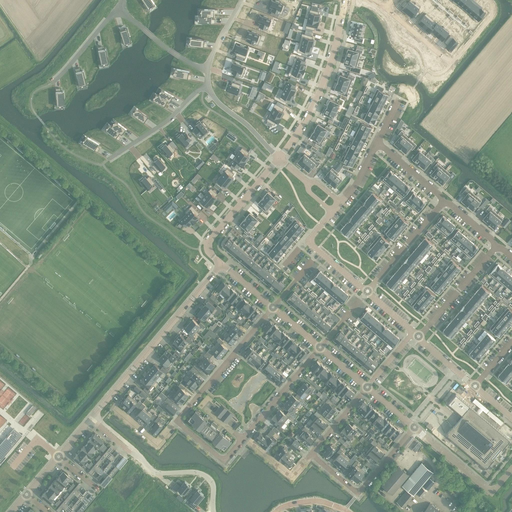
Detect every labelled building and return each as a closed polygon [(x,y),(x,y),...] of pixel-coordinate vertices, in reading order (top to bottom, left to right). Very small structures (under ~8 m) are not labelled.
[(142,0),(146,5),(144,6),(147,11),(155,5),(151,0),(142,0)] [(272,0),(270,4),(271,5),(270,7),(272,8),(271,11),(282,15),(285,5),(279,3),(279,2),(276,1),(275,2),(272,0)] [(405,1),(401,6),(404,8),(402,9),(407,13),(416,3),(415,4),(410,0),(408,3),(405,1)] [(469,0),(467,0),(461,8),(466,11),(473,3),(469,0)] [(416,3),(407,13),(412,17),(413,16),(416,18),(420,13),(417,11),(421,7),(416,3)] [(473,3),(466,11),(466,10),(470,14),(477,6),(473,3)] [(477,6),(470,14),(474,17),(474,18),(473,19),(481,9),(481,10),(477,6)] [(481,9),(473,19),(477,23),(478,22),(486,13),(481,9)] [(310,10),(308,19),(320,22),(321,18),(319,18),(320,16),(318,15),(319,12),(318,12),(311,10),(310,10)] [(426,14),(418,23),(424,28),(432,19),(426,14)] [(260,15),(258,19),(259,20),(258,22),(260,23),(259,27),(267,30),(271,20),(267,18),(268,17),(264,16),(263,17),(260,15)] [(308,19),(306,28),(314,31),(315,27),(317,28),(318,25),(319,26),(320,22),(308,19)] [(432,19),(424,28),(429,33),(437,23),(432,19)] [(354,23),(351,36),(356,38),(355,41),(362,43),(363,39),(360,38),(363,25),(354,23)] [(437,23),(429,33),(431,31),(436,36),(444,27),(443,27),(443,28),(437,23)] [(123,26),(119,28),(124,45),(131,42),(127,29),(124,29),(123,26)] [(444,27),(436,36),(442,40),(449,32),(444,27)] [(248,31),(246,35),(247,35),(246,37),(248,38),(247,41),(258,45),(261,36),(255,33),(256,32),(252,31),(251,32),(248,31)] [(302,34),(299,43),(312,46),(313,47),(314,43),(313,43),(314,40),(312,40),(313,37),(302,34)] [(450,36),(444,42),(448,45),(446,47),(451,51),(453,48),(455,49),(457,46),(456,45),(458,42),(450,36)] [(189,42),(189,43),(190,43),(189,45),(207,47),(208,43),(204,42),(205,39),(190,38),(190,42),(189,42)] [(299,43),(297,52),(308,55),(309,52),(311,52),(312,46),(299,43)] [(236,45),(235,49),(236,49),(235,51),(237,52),(236,55),(245,59),(249,49),(244,47),(244,46),(240,45),(240,46),(236,45)] [(102,47),(97,47),(100,60),(98,60),(98,65),(108,63),(106,49),(103,50),(102,47)] [(346,55),(346,56),(359,60),(361,53),(362,53),(363,50),(357,49),(356,51),(348,49),(347,55),(346,55)] [(345,58),(344,64),(351,66),(350,71),(359,73),(361,68),(357,67),(359,60),(346,56),(345,58)] [(295,58),(291,67),(294,67),(304,71),(306,66),(304,65),(306,62),(295,58)] [(232,63),(231,67),(232,67),(231,69),(233,70),(232,73),(242,77),(246,68),(240,66),(240,65),(236,63),(236,64),(232,63)] [(294,67),(290,76),(299,80),(300,77),(302,77),(304,71),(294,67)] [(80,68),(75,69),(79,87),(86,85),(83,71),(80,71),(80,68)] [(175,69),(174,76),(191,80),(192,75),(189,74),(189,72),(175,69)] [(338,80),(337,82),(350,87),(352,80),(353,80),(355,77),(349,75),(348,78),(340,75),(338,80)] [(286,81),(281,89),(284,90),(294,95),(296,90),(294,89),(296,86),(286,81)] [(227,86),(226,90),(227,90),(227,91),(230,92),(229,93),(233,94),(233,93),(237,94),(241,85),(232,82),(231,85),(229,84),(228,87),(227,86)] [(337,84),(335,89),(342,92),(341,95),(347,97),(348,94),(347,94),(350,87),(337,82),(337,84)] [(60,88),(55,89),(57,106),(64,106),(63,91),(61,92),(60,88)] [(162,89),(158,95),(170,102),(173,96),(162,89)] [(377,89),(374,94),(386,100),(389,95),(377,89)] [(281,96),(279,99),(287,103),(289,100),(291,101),(292,99),(293,99),(295,96),(294,95),(284,90),(281,96)] [(156,94),(153,100),(165,107),(165,106),(168,108),(170,105),(167,103),(168,101),(170,102),(158,95),(157,94),(156,94)] [(374,94),(372,98),(384,104),(386,100),(374,94)] [(372,98),(369,104),(372,105),(381,110),(384,104),(372,98)] [(327,105),(327,107),(336,111),(340,105),(330,100),(328,105),(327,105)] [(275,104),(270,112),(271,113),(281,118),(284,113),(282,112),(284,109),(275,104)] [(372,105),(369,109),(379,114),(381,110),(372,105)] [(326,108),(323,114),(333,118),(336,111),(327,107),(326,108)] [(137,108),(132,114),(144,123),(149,117),(137,108)] [(369,109),(367,114),(376,119),(379,114),(369,109)] [(271,113),(266,121),(268,122),(273,125),(274,125),(276,123),(278,124),(279,122),(281,118),(271,113)] [(365,113),(362,118),(374,124),(376,119),(367,114),(365,113)] [(110,125),(122,135),(126,129),(116,121),(112,126),(110,125)] [(197,127),(194,129),(200,137),(201,138),(209,132),(208,130),(205,127),(205,126),(206,126),(203,123),(202,123),(200,121),(199,121),(196,123),(197,124),(195,126),(197,127)] [(360,121),(358,126),(369,132),(372,127),(360,121)] [(315,129),(314,130),(325,137),(326,137),(323,136),(327,130),(330,132),(332,129),(326,126),(325,128),(318,124),(315,129)] [(110,125),(105,130),(119,141),(121,137),(119,135),(120,133),(122,135),(110,125)] [(358,126),(355,131),(367,137),(369,132),(358,126)] [(313,132),(310,137),(317,141),(316,144),(321,147),(323,144),(322,143),(324,140),(325,137),(314,130),(313,132)] [(355,131),(353,136),(355,137),(364,142),(367,137),(355,131)] [(400,137),(394,143),(399,147),(400,149),(409,138),(403,134),(404,133),(402,131),(397,136),(400,137)] [(180,134),(176,137),(177,138),(179,140),(178,141),(181,144),(181,143),(184,146),(192,140),(186,133),(183,135),(182,133),(180,135),(180,134)] [(86,137),(81,145),(86,148),(87,146),(98,152),(100,148),(97,146),(99,144),(86,137)] [(355,137),(352,142),(362,147),(364,142),(355,137)] [(409,138),(400,149),(401,150),(406,153),(410,148),(412,150),(417,145),(414,143),(409,138)] [(352,142),(350,147),(360,151),(362,147),(352,142)] [(163,145),(160,147),(161,148),(162,150),(162,151),(164,154),(165,153),(168,157),(175,150),(174,148),(169,143),(167,146),(166,144),(164,146),(163,145)] [(212,146),(209,149),(211,152),(214,149),(217,147),(215,144),(212,146)] [(348,146),(345,151),(347,152),(357,157),(360,151),(350,147),(348,146)] [(240,150),(237,155),(246,162),(249,157),(247,156),(248,155),(249,153),(242,148),(240,150)] [(418,153),(413,159),(417,163),(418,164),(425,156),(420,151),(418,153)] [(347,152),(345,156),(355,161),(357,157),(347,152)] [(304,154),(297,162),(302,166),(303,167),(312,157),(310,159),(304,154)] [(425,156),(418,164),(420,165),(424,169),(430,162),(431,164),(435,160),(427,154),(425,156)] [(236,155),(230,163),(231,163),(238,169),(240,166),(242,167),(243,165),(244,166),(246,162),(237,155),(236,155)] [(343,155),(340,160),(352,166),(355,161),(345,156),(343,155)] [(155,164),(152,166),(158,173),(166,166),(163,163),(164,162),(161,159),(160,160),(158,158),(158,157),(155,160),(155,161),(153,162),(155,164)] [(312,157),(303,167),(304,168),(305,168),(309,172),(314,166),(316,168),(320,163),(318,161),(317,162),(312,157)] [(332,168),(324,178),(329,183),(338,173),(341,169),(342,167),(343,164),(340,163),(339,165),(335,170),(332,168)] [(435,170),(431,175),(435,178),(435,179),(437,180),(445,170),(440,165),(437,163),(433,168),(435,170)] [(227,168),(221,176),(230,183),(234,178),(232,177),(234,174),(227,168)] [(382,176),(378,181),(380,182),(382,181),(386,184),(394,174),(390,170),(384,177),(382,176)] [(445,170),(437,180),(438,181),(443,185),(446,181),(448,183),(455,175),(452,172),(451,174),(445,170)] [(338,173),(329,183),(335,188),(342,179),(337,175),(338,173)] [(394,174),(386,184),(390,188),(398,178),(394,174)] [(143,177),(140,180),(142,183),(141,184),(144,187),(145,186),(147,189),(153,185),(155,183),(161,190),(163,188),(156,179),(153,181),(149,176),(147,178),(145,177),(143,178),(143,177)] [(221,176),(215,183),(222,189),(224,187),(226,188),(230,183),(221,176)] [(398,178),(390,188),(394,191),(402,181),(398,178)] [(402,181),(394,191),(398,195),(407,185),(402,181)] [(187,186),(186,186),(193,192),(196,188),(192,185),(189,183),(187,186)] [(407,185),(398,195),(402,198),(411,188),(407,185)] [(211,188),(204,195),(213,203),(217,198),(215,197),(218,194),(211,188)] [(466,196),(462,201),(466,204),(466,205),(467,206),(476,196),(470,191),(467,188),(462,193),(466,196)] [(280,199),(276,195),(274,197),(268,192),(264,196),(262,197),(271,205),(276,199),(278,201),(280,199)] [(413,192),(405,202),(409,206),(417,196),(413,192)] [(373,193),(369,197),(377,204),(381,200),(373,193)] [(204,195),(198,203),(205,209),(207,206),(208,208),(213,203),(204,195)] [(417,196),(409,206),(413,209),(422,199),(417,196)] [(473,211),(482,201),(476,196),(467,206),(469,207),(473,211)] [(271,205),(262,197),(261,199),(258,203),(264,209),(262,211),(267,215),(269,213),(266,210),(271,205)] [(369,197),(365,201),(374,208),(377,204),(369,197)] [(422,199),(413,209),(417,213),(421,208),(422,209),(424,206),(426,203),(422,199)] [(172,201),(165,209),(167,212),(172,207),(175,209),(178,206),(172,201)] [(365,201),(362,205),(370,212),(374,208),(365,201)] [(185,212),(186,214),(194,222),(199,217),(197,216),(198,216),(200,214),(192,205),(185,212)] [(362,205),(358,210),(366,216),(370,212),(362,205)] [(489,224),(497,214),(492,209),(493,208),(490,206),(486,211),(488,213),(483,219),(487,223),(489,224)] [(358,210),(355,213),(363,220),(366,216),(358,210)] [(263,220),(258,216),(256,218),(250,213),(246,217),(245,218),(253,226),(258,220),(261,222),(263,220)] [(355,213),(352,217),(360,224),(363,220),(355,213)] [(186,214),(180,221),(186,227),(189,225),(190,226),(194,222),(186,214)] [(495,229),(503,219),(497,214),(489,224),(490,225),(495,229)] [(399,215),(395,219),(405,228),(409,223),(399,215)] [(438,229),(447,219),(443,215),(440,218),(438,220),(438,221),(434,225),(438,229)] [(352,217),(348,222),(356,228),(360,224),(352,217)] [(253,226),(245,218),(243,220),(244,220),(240,224),(246,230),(245,232),(249,236),(251,234),(248,231),(253,226)] [(295,219),(291,223),(301,231),(305,227),(295,219)] [(395,219),(391,223),(401,232),(405,228),(395,219)] [(443,232),(451,222),(447,219),(438,229),(443,232)] [(348,222),(345,225),(353,232),(356,228),(348,222)] [(455,226),(451,222),(443,232),(447,236),(455,226)] [(291,223),(288,227),(298,236),(301,231),(291,223)] [(391,223),(388,227),(398,236),(401,232),(391,223)] [(345,225),(341,230),(349,237),(353,232),(345,225)] [(288,227),(284,231),(286,233),(294,240),(298,236),(288,227)] [(388,227),(384,232),(389,236),(392,238),(394,240),(398,236),(388,227)] [(453,244),(462,234),(458,230),(449,240),(453,244)] [(286,233),(283,237),(291,244),(294,240),(286,233)] [(380,234),(376,239),(386,247),(390,243),(389,242),(386,239),(380,234)] [(458,247),(466,237),(462,234),(453,244),(458,247)] [(281,235),(277,240),(279,241),(287,248),(291,244),(283,237),(281,235)] [(462,251),(470,241),(466,237),(458,247),(462,251)] [(234,242),(230,238),(228,240),(228,239),(225,242),(226,243),(223,246),(227,250),(234,242)] [(433,245),(425,238),(422,242),(430,249),(433,245)] [(376,239),(373,243),(383,251),(386,247),(376,239)] [(279,241),(276,245),(284,252),(287,248),(279,241)] [(466,254),(474,244),(470,241),(462,251),(466,254)] [(234,242),(227,250),(231,253),(237,245),(234,242)] [(430,249),(422,242),(418,246),(426,253),(430,249)] [(274,243),(270,248),(280,256),(284,252),(276,245),(274,243)] [(373,243),(369,247),(379,255),(383,251),(373,243)] [(470,258),(479,248),(474,244),(466,254),(470,258)] [(241,248),(237,245),(231,253),(235,256),(241,248)] [(426,253),(418,246),(415,250),(423,257),(426,253)] [(371,249),(367,253),(375,260),(379,255),(369,247),(371,249)] [(245,251),(241,248),(235,256),(238,259),(245,251)] [(270,248),(267,252),(277,260),(280,256),(270,248)] [(423,257),(415,250),(411,254),(419,261),(423,257)] [(248,254),(245,251),(238,259),(242,262),(249,254),(248,254)] [(253,257),(249,254),(242,262),(246,265),(253,257)] [(419,261),(411,254),(408,258),(416,265),(419,261)] [(253,257),(246,265),(249,268),(255,262),(251,259),(253,257)] [(416,265),(408,258),(404,263),(412,270),(416,265)] [(451,260),(447,264),(457,273),(461,268),(451,260)] [(259,265),(255,262),(249,268),(253,271),(259,265)] [(412,270),(404,263),(400,267),(409,274),(412,270)] [(457,273),(447,264),(449,266),(445,270),(454,277),(457,273)] [(494,278),(502,268),(498,264),(496,267),(495,267),(493,270),(489,274),(494,278)] [(263,268),(259,265),(253,271),(257,275),(264,266),(263,268)] [(268,270),(264,266),(257,275),(261,278),(268,270)] [(409,274),(400,267),(397,271),(405,278),(409,274)] [(498,282),(506,272),(502,268),(494,278),(498,282)] [(273,273),(268,270),(261,278),(265,282),(273,273)] [(454,277),(445,270),(442,273),(440,272),(450,281),(454,277)] [(320,271),(313,279),(317,282),(324,274),(320,271)] [(405,278),(397,271),(393,275),(402,282),(405,278)] [(450,281),(440,272),(437,276),(447,285),(450,281)] [(504,283),(511,275),(506,272),(498,282),(502,285),(504,283)] [(273,273),(265,282),(269,285),(276,278),(272,274),(273,274),(273,273)] [(324,274),(317,282),(321,286),(328,278),(324,274)] [(402,282),(393,275),(390,279),(398,286),(402,282)] [(447,285),(437,276),(438,278),(435,282),(433,280),(443,289),(447,285)] [(276,278),(269,285),(274,289),(281,280),(279,282),(275,279),(276,278)] [(328,278),(321,286),(325,289),(332,281),(328,278)] [(398,286),(390,279),(386,283),(395,290),(398,286)] [(281,280),(274,289),(278,293),(281,289),(282,290),(282,289),(284,287),(283,286),(285,284),(281,280)] [(443,289),(433,280),(430,285),(440,293),(443,289)] [(332,281),(325,289),(329,293),(336,285),(332,281)] [(227,286),(228,285),(223,282),(220,285),(219,284),(216,287),(217,288),(216,290),(221,294),(221,293),(227,286)] [(336,285),(329,293),(334,296),(341,288),(336,285)] [(482,285),(478,290),(486,297),(490,292),(482,285)] [(227,286),(221,293),(225,296),(232,289),(231,288),(231,289),(227,286)] [(341,288),(334,296),(338,300),(345,292),(341,288)] [(232,289),(225,296),(229,300),(236,292),(232,289)] [(422,291),(422,292),(432,300),(436,296),(427,289),(424,293),(422,291)] [(478,290),(475,294),(483,301),(486,297),(478,290)] [(234,303),(239,296),(235,293),(236,292),(229,300),(234,303)] [(291,304),(299,296),(294,292),(292,294),(289,296),(290,297),(287,300),(291,304)] [(345,292),(338,300),(342,304),(349,295),(345,292)] [(432,300),(422,292),(418,296),(428,304),(432,300)] [(479,305),(483,301),(475,294),(471,298),(479,305)] [(234,303),(233,304),(237,307),(243,299),(239,296),(234,303)] [(295,307),(302,300),(298,297),(299,296),(291,304),(295,307)] [(428,304),(418,296),(415,300),(425,308),(428,304)] [(476,309),(479,305),(471,298),(468,302),(476,309)] [(243,299),(237,307),(241,311),(242,310),(248,303),(244,299),(243,299)] [(305,303),(302,300),(295,307),(299,310),(305,303)] [(425,308),(415,300),(411,304),(421,313),(425,308)] [(216,308),(208,301),(204,306),(212,312),(214,314),(218,310),(216,308)] [(472,313),(476,309),(468,302),(464,306),(472,313)] [(252,306),(248,303),(242,310),(246,313),(252,306)] [(305,303),(299,310),(302,313),(309,306),(305,303)] [(204,306),(201,310),(209,317),(212,312),(204,306)] [(252,306),(246,313),(250,317),(256,309),(252,306)] [(312,310),(308,307),(309,306),(302,313),(306,316),(313,308),(312,310)] [(469,317),(472,313),(464,306),(461,310),(469,317)] [(313,308),(306,316),(310,320),(317,311),(313,308)] [(255,321),(257,319),(257,318),(260,314),(256,310),(256,309),(250,317),(249,318),(254,322),(255,320),(255,321)] [(201,318),(201,319),(204,321),(204,320),(205,321),(209,317),(201,310),(197,314),(201,318)] [(364,322),(371,314),(367,310),(360,319),(364,322)] [(465,321),(469,317),(461,310),(457,314),(465,321)] [(317,311),(310,320),(313,323),(320,315),(317,311)] [(511,322),(511,318),(504,312),(500,316),(510,325),(511,322)] [(368,326),(375,318),(371,314),(364,322),(368,326)] [(462,325),(465,321),(457,314),(453,319),(462,325)] [(320,315),(313,323),(317,326),(323,319),(319,316),(320,315)] [(510,325),(500,316),(497,320),(507,329),(510,325)] [(372,329),(379,321),(375,318),(368,326),(372,329)] [(323,319),(317,326),(321,329),(326,322),(323,319)] [(458,330),(462,325),(453,319),(450,323),(458,330)] [(193,320),(189,324),(197,331),(201,327),(199,325),(193,320)] [(507,329),(497,320),(493,324),(503,333),(507,329)] [(376,333),(383,325),(379,321),(372,329),(376,333)] [(264,328),(264,329),(268,332),(275,325),(274,325),(270,322),(266,326),(264,328)] [(325,332),(328,329),(329,329),(331,327),(330,326),(331,326),(326,322),(321,329),(325,332)] [(455,334),(458,330),(450,323),(446,327),(455,334)] [(197,331),(189,324),(185,329),(191,334),(193,336),(197,331)] [(231,329),(239,335),(243,331),(239,327),(240,326),(237,324),(236,325),(234,324),(230,328),(231,329)] [(503,333),(493,324),(490,328),(497,335),(500,337),(503,333)] [(278,329),(279,329),(275,325),(268,332),(273,336),(278,329)] [(380,336),(387,328),(383,325),(376,333),(380,336)] [(443,331),(451,338),(455,334),(446,327),(443,331)] [(384,340),(391,332),(387,328),(380,336),(384,340)] [(231,329),(228,333),(236,339),(239,335),(231,329)] [(283,332),(282,332),(278,329),(273,336),(277,339),(283,332)] [(345,335),(341,331),(338,335),(337,334),(335,337),(336,338),(334,340),(338,344),(345,335)] [(232,344),(236,339),(228,333),(227,332),(223,336),(225,338),(224,339),(227,342),(228,340),(229,341),(232,344)] [(287,336),(283,332),(277,339),(281,343),(287,336)] [(389,343),(396,335),(391,332),(384,340),(389,343)] [(492,344),(495,340),(491,336),(487,333),(484,337),(488,341),(492,344)] [(189,343),(190,343),(186,340),(180,335),(176,339),(186,348),(189,343)] [(338,344),(342,347),(349,339),(345,336),(345,335),(338,344)] [(393,347),(400,339),(396,335),(389,343),(393,347)] [(281,343),(285,346),(291,339),(287,336),(281,343)] [(488,348),(492,344),(488,341),(484,337),(480,341),(484,345),(488,348)] [(177,348),(182,352),(186,348),(176,339),(172,344),(177,348)] [(295,343),(291,339),(285,346),(289,350),(295,343)] [(342,347),(346,351),(353,343),(349,339),(342,347)] [(222,344),(218,341),(218,342),(214,346),(224,354),(228,349),(222,344)] [(485,352),(488,348),(484,345),(480,341),(477,345),(481,349),(485,352)] [(299,346),(295,343),(289,350),(293,353),(299,346)] [(353,343),(346,351),(350,354),(357,346),(353,343)] [(481,356),(485,352),(481,349),(477,345),(473,349),(477,353),(481,356)] [(214,346),(211,350),(214,353),(220,358),(224,354),(214,346)] [(255,350),(251,346),(249,348),(248,347),(245,350),(247,351),(244,355),(248,358),(255,350)] [(299,346),(293,353),(297,357),(296,358),(297,358),(303,350),(304,350),(299,346)] [(361,350),(357,346),(350,354),(355,358),(361,350)] [(361,350),(355,358),(359,361),(364,354),(367,351),(363,348),(361,350)] [(478,361),(481,356),(477,353),(473,349),(469,354),(478,361)] [(173,363),(177,358),(173,355),(167,350),(163,354),(173,363)] [(255,350),(248,358),(252,361),(258,354),(254,351),(255,350)] [(303,361),(304,359),(304,358),(307,354),(303,350),(297,358),(301,361),(302,360),(303,361)] [(169,367),(173,363),(163,354),(159,359),(165,364),(169,367)] [(252,361),(256,365),(262,358),(258,354),(252,361)] [(368,358),(364,354),(359,361),(363,364),(369,357),(368,358)] [(215,364),(212,362),(209,359),(206,357),(202,361),(201,360),(201,361),(211,369),(215,364)] [(373,360),(369,357),(363,364),(367,368),(374,359),(373,360)] [(256,365),(260,369),(264,364),(267,362),(262,358),(256,365)] [(378,363),(374,359),(367,368),(371,372),(373,369),(374,370),(376,367),(375,367),(378,363)] [(203,370),(207,373),(211,369),(201,361),(198,365),(197,365),(201,368),(203,370)] [(270,362),(263,370),(267,374),(274,366),(270,362)] [(321,365),(317,362),(313,366),(311,368),(312,368),(310,370),(315,373),(321,365)] [(160,376),(163,372),(164,372),(161,369),(155,364),(151,369),(160,376)] [(320,376),(326,369),(322,365),(321,365),(315,373),(316,373),(320,376)] [(274,366),(267,374),(271,377),(279,369),(278,369),(274,366)] [(511,376),(511,373),(505,368),(502,372),(510,379),(511,376)] [(151,369),(147,373),(157,381),(156,380),(160,376),(151,369)] [(279,369),(271,377),(276,381),(283,372),(279,369)] [(329,372),(326,369),(320,376),(324,379),(329,372)] [(198,384),(202,380),(200,378),(196,375),(192,371),(188,376),(188,375),(187,375),(198,384)] [(283,372),(276,381),(280,385),(283,381),(284,383),(287,380),(285,378),(286,377),(282,373),(283,372)] [(334,376),(330,372),(329,372),(324,379),(328,383),(334,376)] [(510,379),(502,372),(498,376),(506,383),(510,379)] [(153,386),(157,381),(147,373),(144,378),(153,386)] [(187,375),(184,379),(184,380),(188,384),(194,389),(198,384),(187,375)] [(338,379),(334,376),(328,383),(332,386),(338,379)] [(153,386),(144,378),(140,382),(145,387),(149,390),(150,390),(153,386)] [(184,380),(184,379),(183,379),(180,382),(186,387),(188,384),(184,380)] [(342,382),(338,379),(332,386),(336,390),(342,382)] [(340,393),(347,386),(342,382),(336,390),(335,391),(340,394),(340,393)] [(304,383),(301,387),(310,394),(315,388),(311,385),(309,387),(304,383)] [(344,398),(350,390),(351,390),(347,386),(340,393),(344,397),(343,398),(344,398)] [(186,393),(183,390),(182,389),(180,387),(176,392),(185,399),(189,395),(186,393)] [(301,387),(298,391),(302,395),(300,397),(301,397),(305,401),(310,394),(301,387)] [(350,401),(352,398),(351,398),(355,394),(350,390),(344,398),(348,401),(349,400),(350,401)] [(176,392),(173,396),(174,398),(176,399),(177,400),(181,404),(185,399),(176,392)] [(120,404),(125,408),(133,399),(129,395),(120,404)] [(291,398),(289,400),(297,408),(301,403),(306,407),(308,404),(305,401),(301,397),(299,399),(297,399),(293,395),(292,396),(292,395),(290,397),(291,398)] [(139,401),(139,400),(138,402),(133,399),(125,408),(130,412),(135,405),(139,401)] [(328,399),(323,405),(332,414),(336,409),(334,408),(336,406),(333,404),(328,399)] [(475,399),(473,402),(480,408),(483,410),(487,413),(488,412),(489,412),(487,414),(501,426),(503,423),(475,399)] [(176,409),(171,405),(165,400),(161,405),(163,407),(172,414),(176,409)] [(289,400),(285,405),(290,410),(288,412),(295,419),(298,416),(294,412),(297,408),(289,400)] [(362,413),(368,405),(364,402),(361,406),(360,405),(358,408),(359,408),(358,410),(362,413)] [(221,405),(219,407),(215,413),(218,416),(224,408),(221,405)] [(332,414),(323,405),(317,411),(321,415),(323,416),(324,414),(329,418),(332,414)] [(367,416),(373,408),(369,405),(368,405),(362,413),(363,412),(367,416)] [(504,435),(499,430),(497,429),(491,424),(489,422),(483,417),(470,406),(464,413),(463,414),(462,415),(463,415),(460,419),(459,419),(457,422),(454,425),(453,426),(452,427),(446,433),(446,434),(459,446),(473,457),(475,459),(486,468),(494,459),(494,458),(495,457),(496,456),(502,449),(503,449),(510,440),(504,435)] [(136,417),(140,421),(148,412),(143,408),(141,411),(136,417)] [(221,418),(227,410),(224,408),(218,416),(221,418)] [(371,419),(377,412),(373,408),(367,416),(366,417),(370,420),(371,419)] [(224,421),(230,413),(227,410),(221,418),(224,421)] [(278,413),(276,415),(285,422),(289,418),(293,422),(295,419),(288,412),(286,414),(285,414),(280,410),(280,411),(279,410),(277,412),(278,413)] [(154,413),(153,415),(148,411),(148,412),(140,421),(145,425),(150,418),(154,413)] [(189,420),(193,423),(194,422),(198,425),(197,427),(200,429),(205,433),(206,432),(210,435),(209,436),(213,440),(216,443),(217,442),(221,445),(220,446),(224,450),(231,442),(224,436),(216,429),(217,428),(212,424),(211,424),(203,417),(196,411),(189,420)] [(319,418),(321,415),(317,411),(314,414),(317,416),(313,421),(322,428),(326,424),(319,418)] [(381,416),(377,412),(371,419),(375,423),(381,416)] [(233,415),(230,413),(224,421),(227,423),(231,417),(233,415)] [(276,414),(271,419),(279,425),(276,428),(279,430),(281,432),(284,429),(281,427),(285,422),(276,415),(276,414)] [(379,426),(385,419),(381,416),(375,423),(379,426)] [(310,418),(304,426),(309,430),(311,427),(318,433),(319,433),(319,434),(321,431),(320,431),(322,428),(313,421),(310,418)] [(156,423),(156,425),(151,430),(156,434),(164,425),(159,421),(161,419),(156,423)] [(385,419),(379,426),(378,427),(383,431),(383,430),(389,423),(390,423),(385,419)] [(364,432),(360,428),(354,423),(352,426),(349,424),(345,428),(354,436),(358,431),(362,435),(364,432)] [(389,423),(383,430),(388,433),(393,426),(389,423)] [(392,437),(398,430),(393,426),(388,433),(392,437)] [(297,434),(295,437),(300,441),(302,438),(309,444),(310,444),(312,442),(311,442),(313,439),(310,437),(312,436),(311,435),(312,433),(305,427),(302,430),(304,431),(300,436),(297,434)] [(345,428),(341,433),(348,439),(345,442),(350,446),(353,443),(350,440),(354,436),(345,428)] [(7,437),(0,445),(0,452),(3,456),(0,459),(0,460),(4,456),(22,435),(23,434),(22,433),(21,435),(16,430),(12,434),(11,433),(7,437)] [(398,430),(392,437),(396,440),(397,441),(399,438),(398,438),(402,433),(398,430)] [(260,442),(264,445),(270,437),(267,435),(266,434),(264,437),(260,433),(256,438),(258,440),(257,441),(259,443),(260,442)] [(95,434),(91,438),(98,444),(102,440),(101,439),(102,439),(100,437),(100,438),(95,434)] [(276,443),(270,437),(264,445),(263,445),(264,446),(264,447),(266,449),(267,448),(268,449),(273,444),(274,445),(276,443)] [(98,444),(91,438),(87,442),(88,443),(95,448),(98,444)] [(373,445),(370,449),(379,457),(383,452),(376,446),(378,444),(373,440),(371,443),(373,445)] [(95,448),(88,443),(85,446),(91,452),(95,448)] [(416,446),(412,450),(415,452),(419,448),(421,445),(418,443),(416,446)] [(329,458),(336,449),(331,445),(324,453),(324,454),(323,455),(326,457),(327,456),(329,458)] [(81,451),(88,457),(91,452),(85,446),(84,446),(80,450),(81,451)] [(110,446),(99,459),(102,462),(106,457),(109,459),(112,455),(110,453),(113,449),(112,448),(112,447),(110,446)] [(281,460),(282,460),(288,453),(289,451),(284,447),(283,448),(282,447),(280,449),(281,451),(276,456),(278,457),(277,458),(280,460),(280,459),(281,460)] [(336,453),(339,455),(333,462),(338,465),(346,456),(342,452),(343,450),(341,448),(336,453)] [(363,452),(361,455),(365,459),(368,456),(375,462),(376,462),(378,460),(377,459),(379,457),(370,449),(366,454),(363,452)] [(78,455),(84,460),(88,457),(81,451),(78,455)] [(114,463),(118,459),(121,455),(119,453),(118,454),(117,453),(114,456),(112,455),(109,459),(111,461),(107,465),(110,468),(114,463)] [(288,453),(282,460),(285,463),(284,464),(287,466),(287,465),(289,466),(293,461),(289,458),(291,455),(288,453)] [(84,460),(78,455),(77,454),(73,459),(78,463),(80,465),(80,464),(81,465),(84,460)] [(346,456),(338,465),(342,469),(347,463),(350,466),(358,457),(355,454),(350,459),(346,456)] [(124,459),(122,458),(120,461),(118,459),(114,463),(116,465),(112,470),(115,473),(126,459),(124,458),(124,459)] [(88,472),(90,474),(91,473),(92,474),(95,471),(97,472),(101,468),(98,466),(102,462),(99,459),(88,472)] [(354,468),(348,474),(353,478),(361,469),(357,465),(358,463),(356,461),(352,466),(354,468)] [(403,486),(414,495),(434,472),(422,463),(403,486)] [(103,470),(101,468),(97,472),(99,474),(97,478),(98,479),(97,480),(99,481),(102,477),(106,473),(110,468),(107,465),(103,470)] [(404,471),(399,467),(391,476),(396,480),(404,471)] [(361,469),(353,478),(355,480),(354,481),(356,483),(357,482),(366,472),(361,469)] [(102,482),(103,483),(102,484),(104,486),(115,473),(112,470),(108,475),(106,473),(102,477),(104,479),(102,482)] [(404,471),(396,480),(400,484),(408,475),(404,471)] [(70,477),(68,475),(67,475),(63,472),(60,476),(67,482),(70,478),(70,477)] [(63,486),(67,482),(60,476),(59,475),(56,480),(63,486)] [(383,486),(387,490),(396,480),(391,476),(383,486)] [(430,479),(423,487),(428,490),(434,483),(430,479)] [(63,486),(56,480),(52,484),(59,490),(63,486)] [(396,480),(387,490),(392,494),(400,484),(396,480)] [(177,482),(171,489),(175,492),(178,489),(184,494),(191,487),(185,482),(181,486),(177,482)] [(52,484),(48,488),(49,488),(58,497),(62,492),(59,490),(52,484)] [(79,486),(80,485),(78,484),(67,497),(70,499),(74,495),(77,497),(80,492),(78,490),(81,487),(79,486)] [(453,486),(448,491),(453,496),(458,490),(453,486)] [(422,498),(427,491),(422,487),(417,493),(422,498)] [(49,488),(46,492),(53,498),(55,500),(58,497),(49,488)] [(191,495),(187,499),(191,502),(189,505),(194,509),(197,505),(196,504),(204,495),(198,490),(193,496),(191,495)] [(86,497),(89,493),(87,491),(86,492),(85,491),(82,494),(80,492),(77,497),(79,498),(75,503),(78,506),(82,501),(86,497)] [(403,494),(410,500),(413,496),(407,491),(403,494)] [(53,498),(46,492),(45,492),(41,496),(46,500),(46,501),(48,503),(48,502),(49,503),(53,498)] [(400,498),(407,504),(410,500),(403,494),(400,498)] [(83,510),(94,497),(92,495),(92,496),(90,495),(88,499),(86,497),(82,501),(84,503),(80,508),(83,510)] [(65,510),(69,506),(66,504),(70,499),(67,497),(56,510),(58,511),(59,510),(60,511),(63,508),(65,510)] [(397,502),(403,508),(407,504),(400,498),(397,502)] [(72,511),(74,511),(78,506),(75,503),(71,508),(69,506),(65,510),(67,511),(72,511)] [(440,511),(430,503),(422,511),(440,511)]
